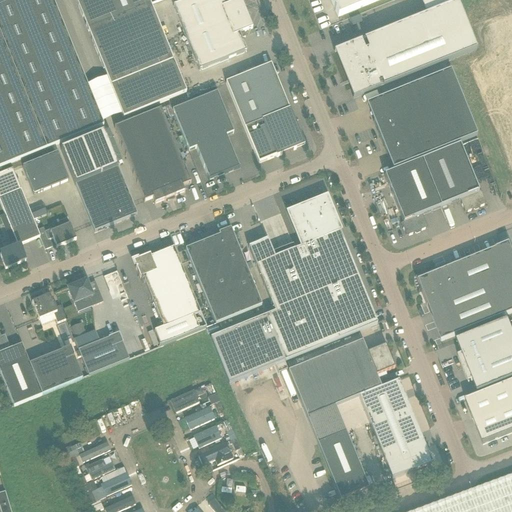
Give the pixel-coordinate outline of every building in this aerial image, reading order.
[(0,168),(104,127),(101,120),(86,84),(52,0),(4,0),(5,1),(0,2),(0,168)] [(75,0),(88,32),(106,76),(110,87),(121,113),(123,119),(186,93),(173,62),(148,0),(75,0)] [(199,72),(237,56),(246,53),(241,40),(245,38),(243,33),(252,29),(241,1),(231,4),(229,0),(227,0),(225,1),(225,0),(190,0),(173,7),(199,72)] [(330,0),(338,17),(380,0),(330,0)] [(420,0),(426,14),(349,46),(337,51),(349,80),(352,78),(360,97),(362,96),(477,49),(457,2),(461,0),(420,0)] [(359,16),(350,20),(352,26),(362,22),(359,16)] [(271,66),(226,84),(258,165),(304,146),(271,66)] [(406,166),(477,137),(450,72),(380,100),(387,117),(373,122),(379,137),(380,141),(386,155),(400,149),(406,166)] [(121,113),(106,76),(86,84),(101,120),(121,113)] [(179,109),(172,112),(188,152),(196,149),(205,172),(209,181),(208,181),(208,182),(240,169),(239,168),(239,169),(226,137),(233,134),(230,125),(217,94),(179,109)] [(191,184),(187,175),(161,110),(114,129),(140,194),(144,203),(152,200),(155,205),(185,193),(182,187),(191,184)] [(103,133),(61,151),(75,187),(94,234),(108,229),(134,218),(137,217),(116,165),(103,133)] [(460,146),(422,162),(441,209),(460,201),(465,214),(486,205),(481,192),(478,193),(460,146)] [(69,182),(57,154),(22,168),(34,196),(69,182)] [(422,162),(384,177),(403,223),(401,224),(406,237),(427,229),(422,216),(441,208),(422,162)] [(12,170),(0,175),(0,203),(5,216),(0,218),(2,224),(5,232),(11,230),(18,247),(40,238),(37,232),(33,221),(30,215),(29,212),(24,200),(21,191),(12,170)] [(266,317),(211,340),(229,386),(276,367),(279,374),(287,370),(284,363),(377,325),(366,298),(340,233),(338,234),(335,227),(337,226),(328,203),(323,201),(292,213),(290,218),(299,242),(301,241),(304,248),(274,260),(267,241),(248,248),(274,314),(266,317)] [(34,210),(29,212),(30,215),(33,221),(38,219),(34,210)] [(43,229),(37,232),(40,238),(45,251),(52,248),(49,241),(53,240),(54,243),(57,249),(63,247),(76,241),(70,226),(67,220),(57,224),(59,227),(45,233),(43,229)] [(185,251),(189,260),(215,326),(261,307),(230,230),(222,233),(223,236),(185,251)] [(20,249),(0,257),(5,270),(26,262),(20,249)] [(140,280),(142,278),(163,330),(154,333),(160,348),(206,330),(200,315),(174,249),(151,258),(150,256),(139,260),(141,266),(135,268),(140,280)] [(437,270),(419,278),(422,286),(419,288),(427,306),(430,305),(444,341),(511,314),(511,267),(499,273),(491,253),(439,274),(437,270)] [(78,286),(68,290),(75,307),(78,314),(92,308),(103,304),(99,293),(91,296),(88,286),(86,281),(78,285),(78,286)] [(49,296),(32,304),(39,321),(41,327),(56,321),(57,325),(66,321),(65,319),(62,312),(60,307),(57,309),(55,304),(53,305),(49,296)] [(458,358),(468,384),(472,382),(477,395),(511,381),(511,331),(508,322),(456,343),(462,356),(458,358)] [(76,327),(71,329),(75,340),(80,338),(76,327)] [(0,350),(7,348),(7,347),(9,347),(6,338),(4,339),(3,339),(2,340),(0,335),(0,350)] [(122,344),(119,335),(108,339),(109,340),(78,353),(88,378),(129,361),(122,344)] [(362,342),(353,346),(288,372),(307,419),(359,398),(381,389),(376,377),(395,370),(385,347),(367,354),(362,342)] [(0,374),(14,408),(42,396),(29,365),(21,346),(12,350),(0,354),(0,374)] [(42,396),(82,380),(73,357),(74,357),(70,349),(62,352),(29,365),(42,396)] [(428,456),(398,382),(381,389),(359,398),(392,480),(411,472),(411,473),(432,464),(429,456),(428,456)] [(511,433),(511,383),(465,402),(483,446),(511,433)] [(216,395),(211,386),(206,388),(210,398),(215,396),(216,395)] [(194,392),(169,401),(174,415),(199,406),(194,392)] [(210,398),(206,400),(209,408),(218,404),(219,403),(216,395),(215,396),(210,398)] [(224,414),(219,405),(214,407),(219,417),(224,414)] [(199,422),(202,427),(212,423),(210,417),(213,415),(211,409),(187,420),(190,426),(199,422)] [(232,432),(228,422),(222,425),(227,435),(232,432)] [(218,428),(195,439),(200,451),(223,441),(218,428)] [(231,432),(227,435),(230,443),(235,440),(231,432)] [(346,433),(317,445),(340,501),(368,490),(346,433)] [(240,450),(236,440),(235,440),(230,443),(235,452),(240,450)] [(78,457),(82,465),(110,452),(107,444),(78,457)] [(80,445),(65,452),(68,459),(73,456),(74,458),(84,454),(80,445)] [(204,455),(208,464),(232,452),(228,445),(204,455)] [(78,466),(73,456),(68,459),(73,469),(77,466),(78,466)] [(91,482),(114,472),(112,466),(106,469),(103,462),(86,469),(91,482)] [(77,466),(73,469),(77,477),(81,475),(78,468),(77,466)] [(86,485),(82,475),(81,475),(77,477),(81,487),(86,485)] [(101,487),(107,499),(133,487),(128,475),(101,487)] [(511,511),(511,479),(423,511),(511,511)] [(86,485),(81,487),(85,495),(90,493),(87,485),(86,485)] [(95,503),(90,493),(85,495),(90,505),(95,503)] [(0,495),(0,511),(10,511),(5,494),(0,495)] [(104,510),(104,511),(122,511),(136,505),(133,497),(104,510)] [(95,503),(90,505),(92,511),(97,511),(99,511),(103,510),(99,501),(95,503)] [(223,511),(214,501),(208,506),(212,511),(223,511)]
